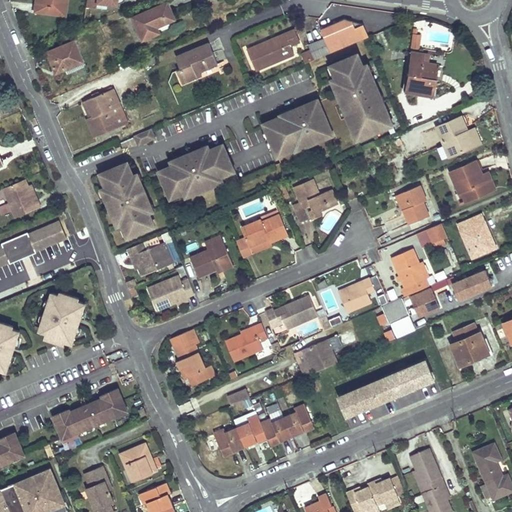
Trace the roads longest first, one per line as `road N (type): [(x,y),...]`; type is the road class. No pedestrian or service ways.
road 1 (residential): [(0,23),(209,506)]
road 2 (residential): [(209,506),(511,379)]
road 3 (unknown): [(66,171),(170,149),(240,119)]
